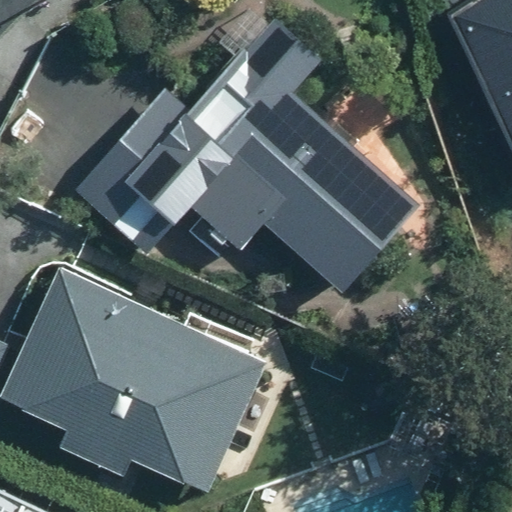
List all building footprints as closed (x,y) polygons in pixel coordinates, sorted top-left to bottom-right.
[(511,0),(461,0),(458,3),(511,112),(511,0)] [(279,20),(196,111),(170,87),(79,186),(151,251),(196,202),(245,246),(273,216),(349,285),(424,203),(295,85),(320,58),(279,20)] [(1,387),(70,419),(60,439),(130,472),(139,452),(216,488),(276,360),(61,260),(1,387)] [(0,377),(16,346),(0,337),(0,377)] [(0,511),(57,511),(2,487),(0,490),(0,511)]
